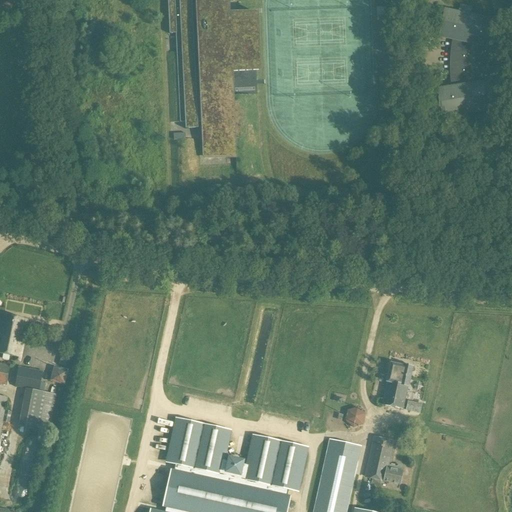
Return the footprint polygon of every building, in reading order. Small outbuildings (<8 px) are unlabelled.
[(229,15),(228,0),(167,0),(170,34),(176,34),(177,52),(170,52),(174,123),(185,122),(186,129),(198,129),(198,122),(202,122),(203,157),(236,155),(232,71),(260,70),(257,13),(229,15)] [(469,16),(471,8),(460,6),(458,14),(446,11),(441,36),(457,40),(456,68),(457,88),(438,91),(442,116),(456,114),(457,121),(467,120),(466,112),(493,108),(489,83),(496,83),(497,70),(498,68),(498,59),(497,59),(497,48),(490,46),(495,21),(469,16)] [(0,354),(21,358),(28,321),(0,315),(0,354)] [(39,335),(41,326),(32,324),(31,330),(35,331),(35,335),(39,335)] [(65,366),(68,355),(62,353),(59,365),(65,366)] [(0,384),(6,386),(10,366),(0,364),(0,384)] [(411,367),(411,366),(410,365),(409,364),(408,364),(407,364),(406,364),(405,364),(405,365),(404,365),(404,366),(404,367),(391,364),(382,405),(403,409),(412,368),(411,368),(411,367)] [(38,391),(42,372),(19,368),(16,387),(38,391)] [(64,385),(68,371),(53,368),(50,381),(64,385)] [(49,432),(55,395),(29,390),(22,427),(49,432)] [(9,423),(11,412),(5,410),(7,399),(0,397),(0,433),(2,422),(9,423)] [(287,498),(287,496),(289,489),(296,490),(305,448),(255,437),(249,466),(242,464),(243,461),(229,458),(228,461),(222,460),(228,431),(178,420),(169,462),(175,464),(173,473),(172,472),(164,505),(166,506),(164,511),(151,511),(285,511),(289,498),(287,498)] [(366,477),(383,481),(399,485),(402,471),(403,470),(403,469),(403,467),(402,466),(401,465),(400,465),(399,465),(398,465),(397,465),(396,466),(388,464),(393,442),(375,438),(366,477)] [(346,511),(350,496),(361,448),(329,441),(314,511),(346,511)]
